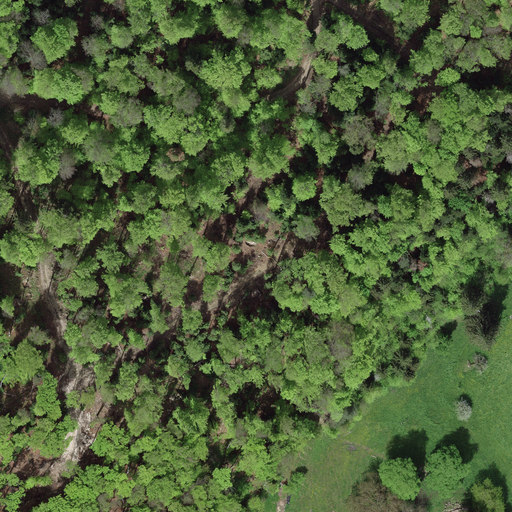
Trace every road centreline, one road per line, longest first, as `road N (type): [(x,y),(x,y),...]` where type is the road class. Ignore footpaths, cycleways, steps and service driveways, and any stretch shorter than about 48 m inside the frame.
road 1 (track): [(312,0),(319,31),(306,73),(291,92),(262,103),(131,118),(0,98)]
road 2 (track): [(427,94),(423,69),(329,0)]
